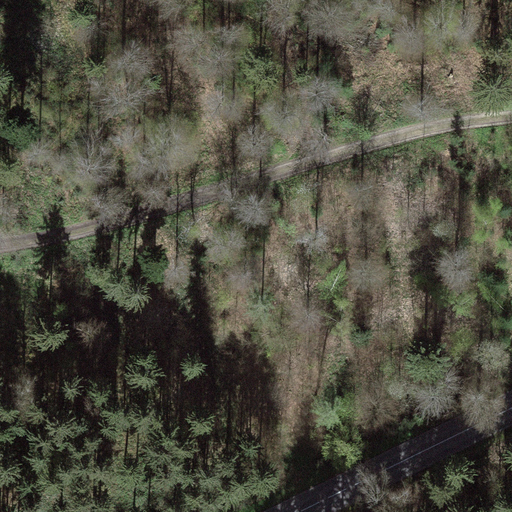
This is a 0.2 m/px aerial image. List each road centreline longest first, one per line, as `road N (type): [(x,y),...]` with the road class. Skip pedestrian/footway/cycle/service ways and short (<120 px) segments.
road 1 (track): [(0,249),(402,137),(511,122)]
road 2 (secondary): [(298,511),(511,407)]
